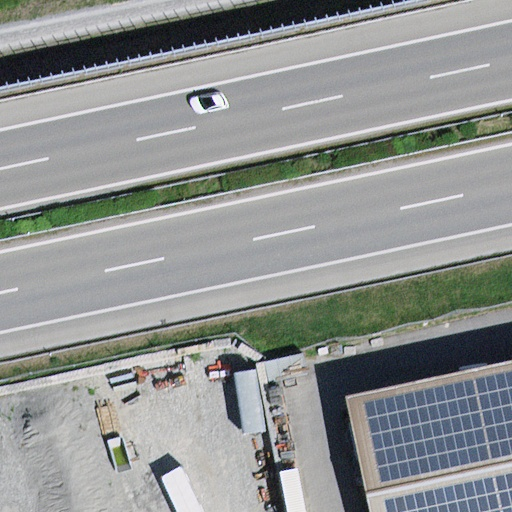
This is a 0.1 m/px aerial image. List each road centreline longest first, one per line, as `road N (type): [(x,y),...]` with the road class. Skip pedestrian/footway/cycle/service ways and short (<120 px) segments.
road 1 (motorway): [(511,58),(0,168)]
road 2 (motorway): [(0,293),(511,185)]
